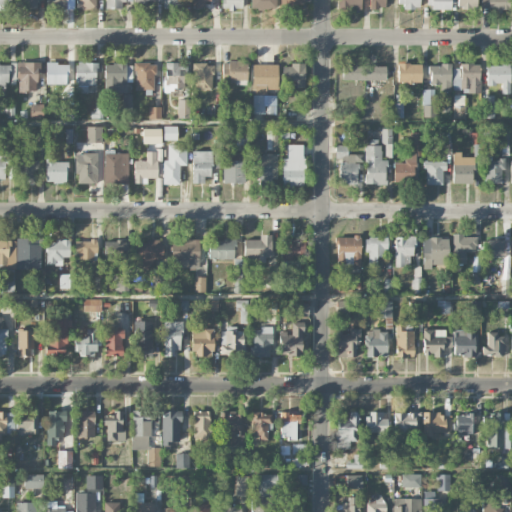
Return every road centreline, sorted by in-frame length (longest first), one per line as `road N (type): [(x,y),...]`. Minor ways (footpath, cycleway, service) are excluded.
road 1 (residential): [(511,214),(0,211)]
road 2 (residential): [(511,40),(0,38)]
road 3 (residential): [(511,387),(0,386)]
road 4 (residential): [(323,511),(322,0)]
